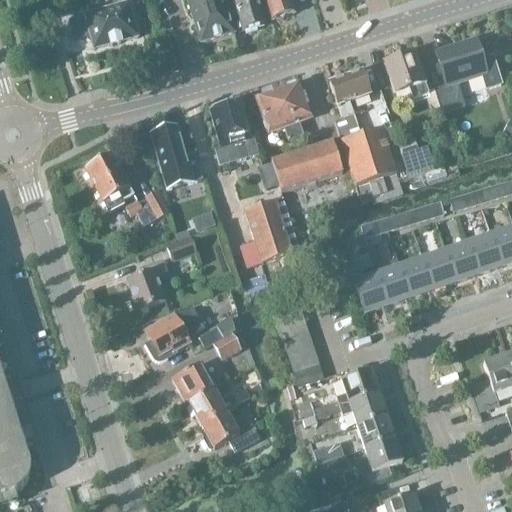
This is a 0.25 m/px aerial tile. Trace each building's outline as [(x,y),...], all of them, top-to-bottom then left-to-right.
[(224,0),(186,0),(190,11),(200,45),(234,35),(224,1),(224,0)] [(232,0),(242,33),(264,26),(256,0),(232,0)] [(264,0),(272,23),(275,22),(278,24),(283,22),(285,19),(294,16),(289,0),(264,0)] [(84,19),(69,23),(70,26),(71,26),(75,42),(90,38),(93,52),(110,47),(111,48),(120,45),(120,44),(138,39),(128,5),(84,17),(84,19)] [(446,90),(434,93),(441,117),(463,110),(456,88),(482,80),(486,93),(502,88),(493,57),(481,61),(476,44),(436,56),(446,90)] [(413,58),(384,68),(394,98),(409,93),(414,106),(428,101),(413,58)] [(362,76),(329,87),(342,123),(354,119),(350,106),(370,99),(362,76)] [(263,100),(259,102),(270,135),(284,130),(288,143),(303,138),(299,125),(310,121),(298,88),(273,97),(271,93),(261,97),(263,100)] [(243,105),(210,114),(221,152),(212,154),(217,172),(258,160),(243,105)] [(342,123),(335,126),(341,145),(355,190),(396,177),(381,132),(361,139),(354,119),(342,123)] [(177,129),(150,136),(166,193),(202,183),(195,157),(185,160),(177,129)] [(271,166),(281,196),(342,176),(332,146),(271,166)] [(427,150),(401,159),(408,182),(435,174),(427,150)] [(85,172),(109,216),(124,207),(122,205),(134,199),(112,158),(85,172)] [(511,198),(511,185),(497,190),(500,202),(511,198)] [(497,190),(481,194),(485,206),(500,202),(497,190)] [(129,220),(137,216),(144,227),(155,221),(156,222),(169,216),(157,193),(143,200),(144,202),(138,205),(137,204),(124,211),(129,220)] [(481,194),(465,199),(469,211),(485,206),(481,194)] [(465,199),(450,204),(453,216),(469,211),(465,199)] [(245,215),(262,268),(292,259),(274,205),(245,215)] [(440,207),(420,212),(424,224),(443,219),(440,207)] [(420,212),(400,218),(404,230),(424,224),(420,212)] [(400,218),(380,224),(384,236),(404,230),(400,218)] [(380,224),(361,230),(364,242),(365,242),(380,237),(384,236),(380,224)] [(511,233),(491,241),(501,271),(511,266),(511,233)] [(491,241),(468,249),(478,279),(501,271),(491,241)] [(171,264),(196,256),(190,242),(166,250),(171,264)] [(468,249),(445,257),(455,287),(478,279),(468,249)] [(445,257),(422,265),(433,294),(455,287),(445,257)] [(389,276),(376,280),(387,310),(410,302),(399,273),(395,261),(385,265),(389,276)] [(139,273),(142,280),(127,286),(134,303),(130,304),(134,317),(165,305),(156,280),(167,276),(162,264),(139,273)] [(412,268),(399,273),(410,302),(433,294),(422,265),(412,268)] [(376,280),(354,288),(364,318),(387,310),(376,280)] [(174,318),(145,334),(151,345),(145,348),(153,362),(155,363),(157,365),(160,365),(162,364),(176,356),(175,354),(189,346),(187,342),(205,332),(193,311),(174,318)] [(275,320),(279,332),(304,324),(300,312),(275,320)] [(279,332),(283,344),(308,336),(304,324),(279,332)] [(217,331),(199,341),(204,352),(213,347),(223,342),(217,331)] [(0,501),(14,497),(16,496),(18,495),(20,494),(21,492),(23,491),(24,489),(26,487),(27,485),(28,483),(28,481),(29,479),(29,477),(30,475),(30,473),(29,470),(29,468),(28,466),(23,450),(35,446),(14,381),(0,335),(0,501)] [(283,344),(287,356),(312,348),(308,336),(283,344)] [(223,342),(213,347),(221,362),(239,353),(231,337),(223,342)] [(287,356),(291,368),(316,360),(312,348),(287,356)] [(511,378),(505,357),(482,365),(493,396),(511,389),(511,378)] [(291,368),(295,380),(320,372),(316,360),(291,368)] [(212,393),(214,392),(201,367),(172,384),(186,408),(188,406),(212,393)] [(295,380),(299,392),(324,384),(320,372),(295,380)] [(339,409),(378,395),(375,386),(377,385),(378,383),(375,374),(373,373),(371,373),(370,372),(340,382),(345,397),(335,400),(337,404),(339,409)] [(233,397),(238,408),(251,401),(245,391),(233,397)] [(188,406),(195,417),(194,417),(201,429),(225,416),(238,408),(233,397),(232,397),(219,405),(212,393),(188,406)] [(337,404),(325,408),(328,418),(340,414),(342,418),(350,415),(355,429),(386,418),(378,395),(339,409),(337,404)] [(499,403),(476,407),(481,441),(504,437),(499,403)] [(317,422),(328,418),(325,408),(314,412),(317,422)] [(225,416),(201,429),(206,438),(204,440),(204,443),(208,451),(211,452),(213,451),(214,452),(228,444),(235,456),(259,443),(252,430),(238,438),(225,416)] [(386,418),(355,429),(363,452),(394,441),(386,418)] [(394,441),(363,452),(371,475),(402,464),(394,441)] [(314,456),(318,468),(326,466),(322,453),(314,456)] [(349,471),(345,459),(326,466),(318,468),(322,480),(349,471)] [(418,511),(413,497),(382,507),(383,511),(418,511)]
